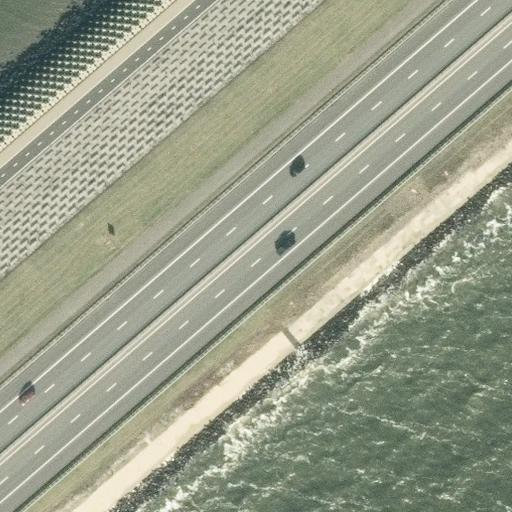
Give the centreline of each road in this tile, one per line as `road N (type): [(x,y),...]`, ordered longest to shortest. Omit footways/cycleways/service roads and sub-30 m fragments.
road 1 (motorway): [(0,476),(511,34)]
road 2 (motorway): [(492,0),(0,425)]
